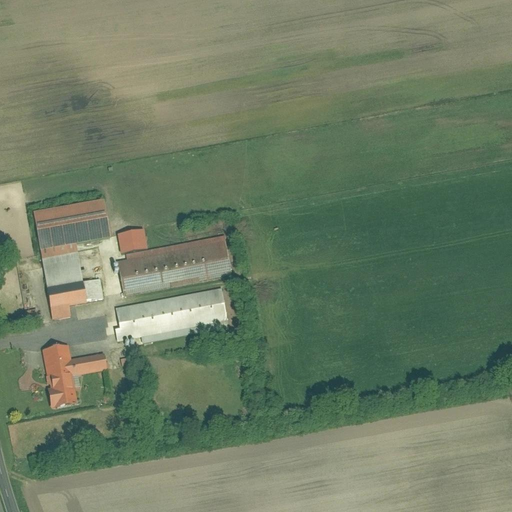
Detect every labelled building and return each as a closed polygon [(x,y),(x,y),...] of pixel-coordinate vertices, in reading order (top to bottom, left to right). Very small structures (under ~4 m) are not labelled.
[(36,214),(45,260),(81,253),(80,245),(114,239),(107,201),(36,214)] [(147,230),(121,235),(125,256),(129,255),(151,251),(147,230)] [(119,262),(126,297),(236,276),(229,237),(151,251),(129,255),(130,260),(119,262)] [(81,253),(45,260),(50,289),(87,282),(81,253)] [(87,282),(91,301),(106,298),(103,279),(87,282)] [(87,282),(50,289),(56,321),(73,318),(71,305),(91,301),(87,282)] [(225,290),(119,310),(122,330),(119,331),(121,341),(145,337),(146,344),(232,328),(225,290)] [(27,311),(28,324),(39,322),(38,310),(27,311)] [(71,347),(45,352),(56,408),(82,404),(77,377),(74,362),(71,347)] [(74,362),(77,377),(110,371),(108,355),(74,362)]
